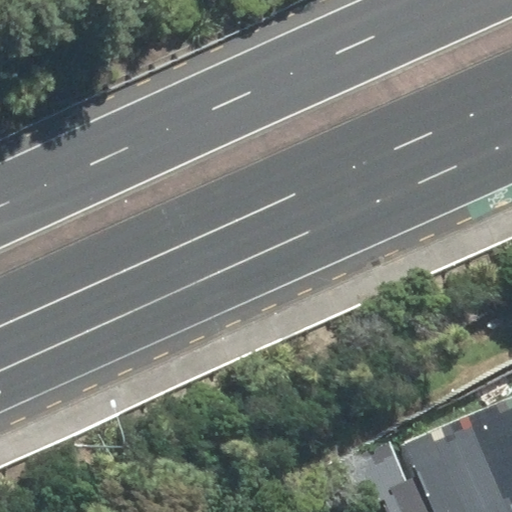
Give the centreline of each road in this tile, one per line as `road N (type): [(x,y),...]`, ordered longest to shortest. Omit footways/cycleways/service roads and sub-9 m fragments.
road 1 (primary): [(511,127),(0,352)]
road 2 (primary): [(22,209),(491,0)]
